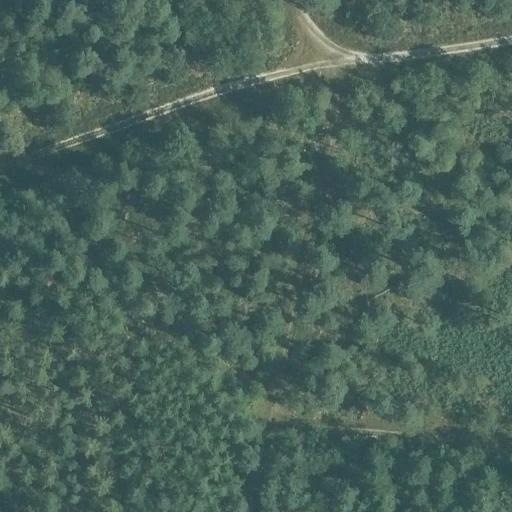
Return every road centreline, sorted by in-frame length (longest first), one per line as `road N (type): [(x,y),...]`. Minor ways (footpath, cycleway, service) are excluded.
road 1 (track): [(270,426),(335,103),(332,65)]
road 2 (track): [(0,168),(248,82),(332,65)]
road 3 (track): [(511,448),(270,426)]
road 4 (track): [(332,65),(511,41)]
